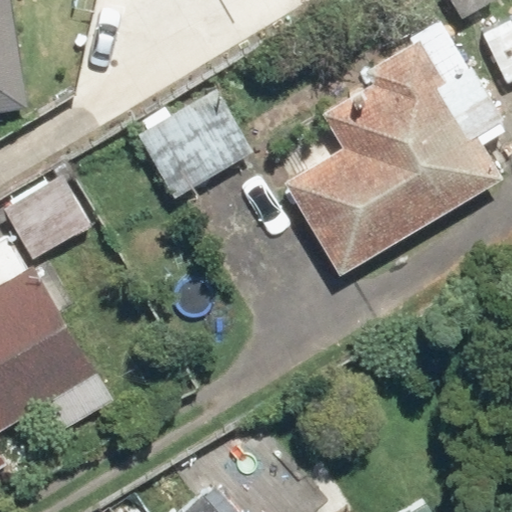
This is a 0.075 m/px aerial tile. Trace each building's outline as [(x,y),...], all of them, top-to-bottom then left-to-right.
[(0,0),(0,99),(33,94),(17,0),(0,0)] [(290,168),(346,260),(507,163),(422,23),(370,54),(378,68),(327,98),(349,133),(290,168)] [(223,78),(143,124),(178,186),(258,140),(223,78)] [(2,194),(37,249),(96,210),(61,156),(2,194)] [(0,275),(0,423),(108,357),(41,250),(0,275)] [(252,511),(218,472),(170,511),(252,511)] [(354,511),(446,511),(434,489),(393,511),(369,511),(365,506),(354,511)]
